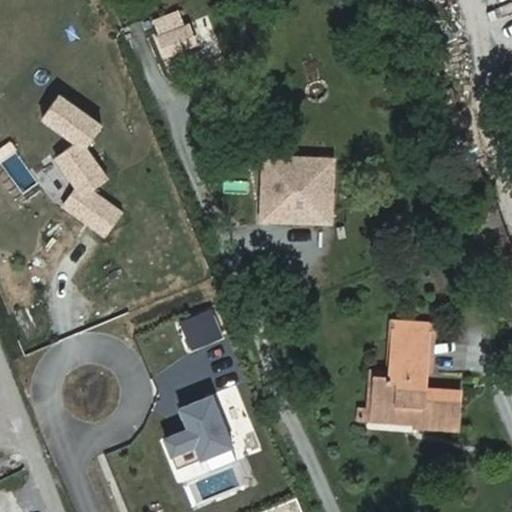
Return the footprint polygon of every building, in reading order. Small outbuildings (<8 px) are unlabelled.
[(163,44),(169,59),(195,48),(188,34),(163,44)] [(60,94),(44,118),(79,142),(58,156),(77,185),(63,204),(106,235),(123,213),(92,190),(109,179),(88,148),(104,125),(60,94)] [(273,159),(265,159),(262,222),(286,223),(286,219),(287,193),(272,193),(273,163),(273,159)] [(336,165),(273,163),(272,193),(287,193),(286,219),(334,221),(336,165)] [(511,257),(484,186),(460,195),(492,275),(511,267),(511,257)] [(416,372),(427,372),(429,344),(391,340),(387,378),(373,377),(369,414),(415,418),(414,428),(458,432),(461,393),(425,390),(414,389),(416,372)] [(425,390),(427,372),(416,372),(414,389),(425,390)] [(186,432),(162,441),(175,472),(231,449),(210,398),(178,411),(186,432)]
